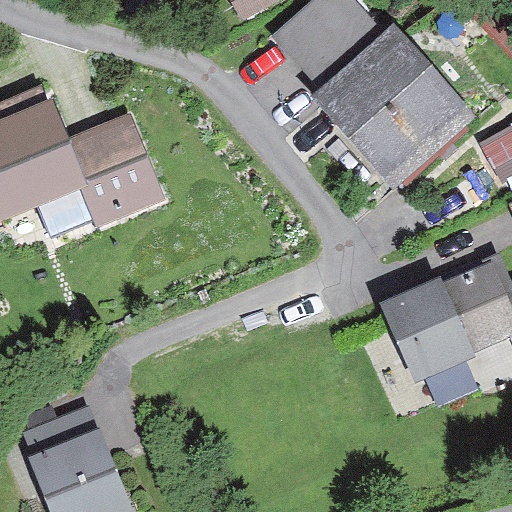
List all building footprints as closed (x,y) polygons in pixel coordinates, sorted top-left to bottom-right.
[(237,0),(249,15),(270,0),(237,0)] [(445,158),(473,134),(357,0),(342,0),(289,46),(401,175),(434,146),(445,158)] [(511,0),(510,0),(492,17),(511,38),(511,0)] [(0,220),(27,210),(41,246),(81,230),(83,234),(151,208),(120,128),(52,154),(35,110),(0,124),(0,220)] [(510,328),(511,332),(511,289),(494,299),(479,270),(397,313),(427,371),(510,328)] [(130,511),(91,420),(40,443),(70,511),(130,511)]
